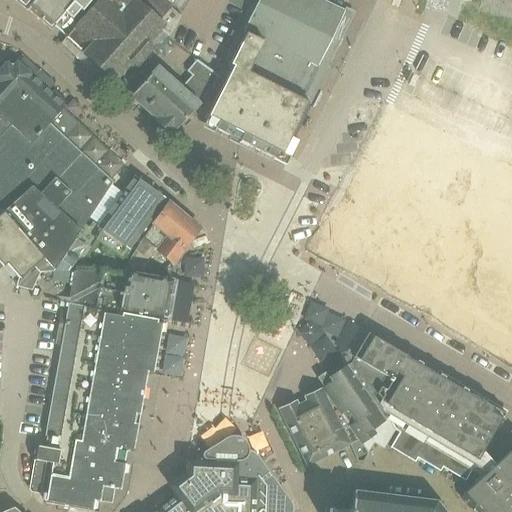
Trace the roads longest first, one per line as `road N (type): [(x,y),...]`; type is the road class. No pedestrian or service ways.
road 1 (residential): [(261,250),(44,49),(0,27)]
road 2 (residential): [(511,395),(303,274)]
road 3 (residential): [(457,511),(448,497),(405,482),(347,477),(301,499)]
road 4 (residential): [(261,250),(343,101)]
road 5 (residential): [(209,384),(192,431),(133,511)]
